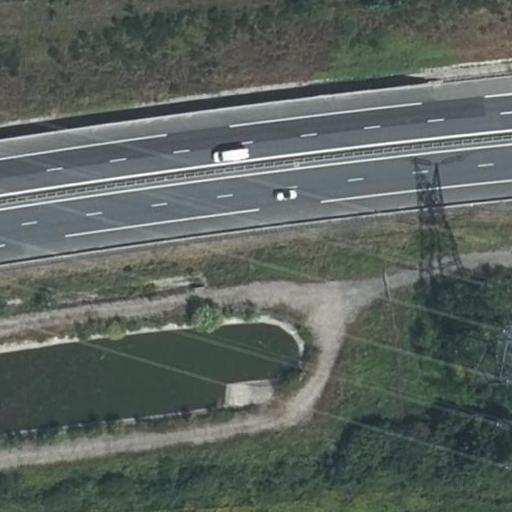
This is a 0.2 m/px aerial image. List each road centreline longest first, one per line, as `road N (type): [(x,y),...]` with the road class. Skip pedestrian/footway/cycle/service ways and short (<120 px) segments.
road 1 (motorway): [(511,111),(0,176)]
road 2 (motorway): [(0,228),(511,164)]
